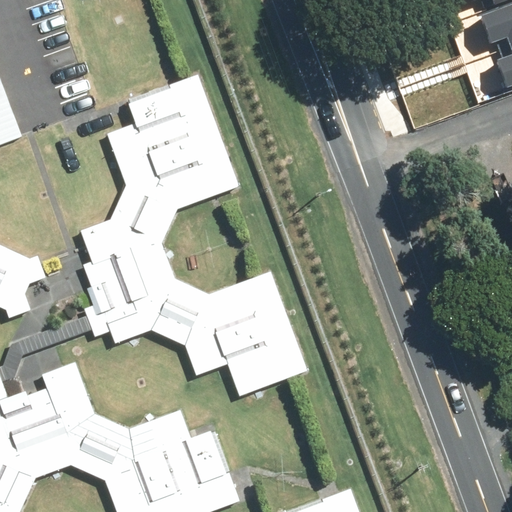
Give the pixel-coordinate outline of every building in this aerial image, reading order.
[(511,5),(482,16),(492,43),(498,41),(500,47),(511,43),(511,5)] [(504,60),(499,61),(508,85),(511,83),(511,43),(500,47),(504,60)] [(227,366),(238,398),(309,370),(271,275),(220,292),(185,282),(168,238),(184,202),(233,185),(195,70),(98,102),(124,182),(115,218),(81,229),(104,294),(121,343),(153,332),(184,344),(198,377),(227,366)] [(0,73),(0,139),(22,132),(0,73)] [(0,303),(14,309),(33,268),(0,252),(0,303)] [(0,511),(16,511),(29,480),(72,464),(104,480),(114,511),(206,511),(241,499),(218,428),(189,438),(179,406),(123,428),(90,412),(70,358),(0,383),(0,511)] [(359,511),(351,486),(278,511),(277,511),(359,511)]
